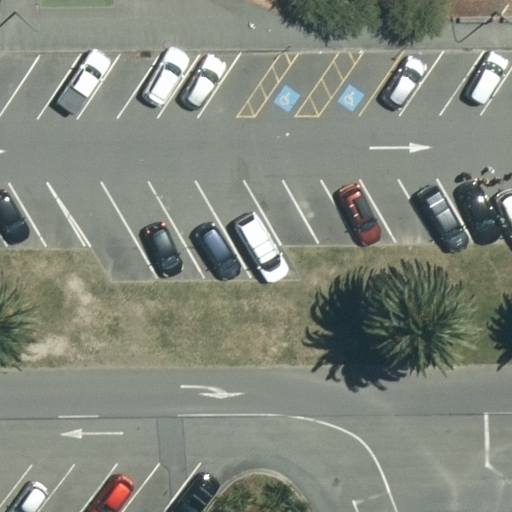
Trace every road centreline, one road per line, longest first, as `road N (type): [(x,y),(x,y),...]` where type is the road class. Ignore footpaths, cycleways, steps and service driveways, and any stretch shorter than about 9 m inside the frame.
road 1 (unclassified): [(0,425),(280,424)]
road 2 (unclassified): [(511,418),(357,422)]
